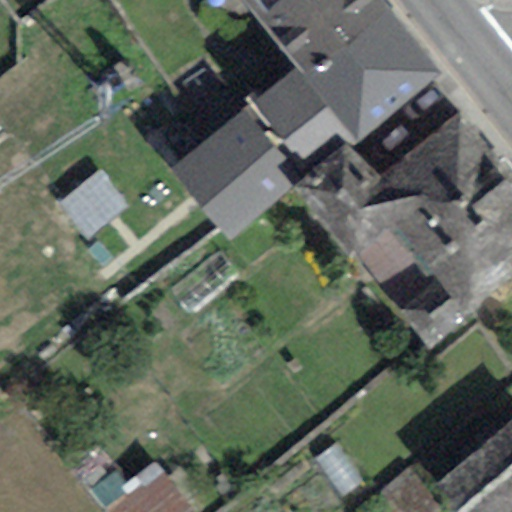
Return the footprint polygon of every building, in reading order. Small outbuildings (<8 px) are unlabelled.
[(242,0),(285,53),(351,0),(242,0)] [(441,76),(379,0),(351,0),(285,53),(298,69),(251,106),(307,176),(311,180),(350,148),(441,76)] [(285,160),(242,108),(168,168),(228,241),(293,187),(277,167),(285,160)] [(511,281),(511,175),(459,112),(377,180),(350,148),(311,180),(307,176),(293,187),(429,350),(511,281)] [(511,421),(438,482),(462,511),(509,511),(511,510),(511,421)] [(108,507),(112,511),(211,511),(165,458),(108,507)]
